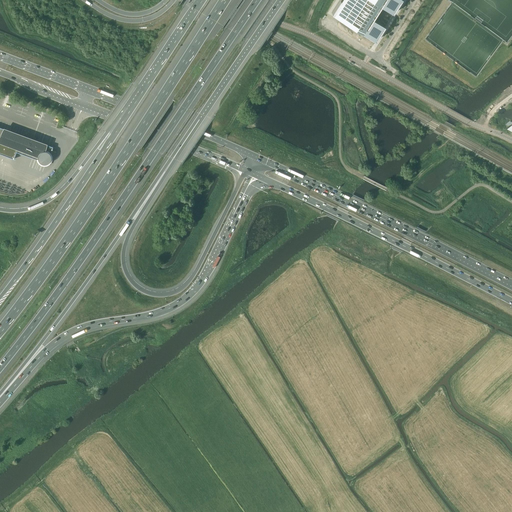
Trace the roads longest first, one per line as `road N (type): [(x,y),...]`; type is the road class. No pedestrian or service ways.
road 1 (motorway): [(0,367),(257,0)]
road 2 (motorway): [(224,0),(0,329)]
road 3 (motorway): [(0,398),(67,335),(157,313),(190,295),(255,174)]
road 4 (motorway): [(245,170),(193,275),(174,292),(154,294),(128,277),(123,250),(170,158)]
road 5 (motorway): [(0,394),(170,158)]
road 6 (trunk): [(255,174),(511,301)]
road 7 (trunk): [(511,283),(258,157)]
road 8 (trunk): [(258,157),(0,56)]
road 9 (trunk): [(0,72),(245,170)]
road 10 (unclassified): [(511,140),(277,22)]
road 11 (motorway): [(129,109),(0,298)]
road 12 (motorway): [(170,158),(279,0)]
road 13 (motorway): [(129,109),(55,195),(22,210),(0,208)]
road 14 (motorway): [(202,0),(129,109)]
